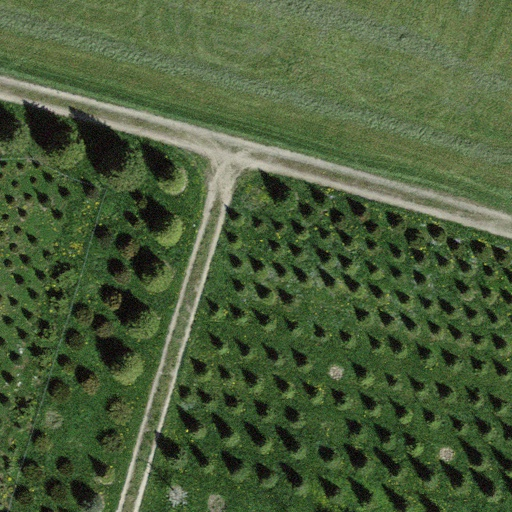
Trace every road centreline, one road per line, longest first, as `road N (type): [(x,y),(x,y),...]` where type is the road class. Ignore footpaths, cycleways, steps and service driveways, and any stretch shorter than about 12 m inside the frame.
road 1 (track): [(0,89),(511,223)]
road 2 (track): [(233,151),(132,511)]
